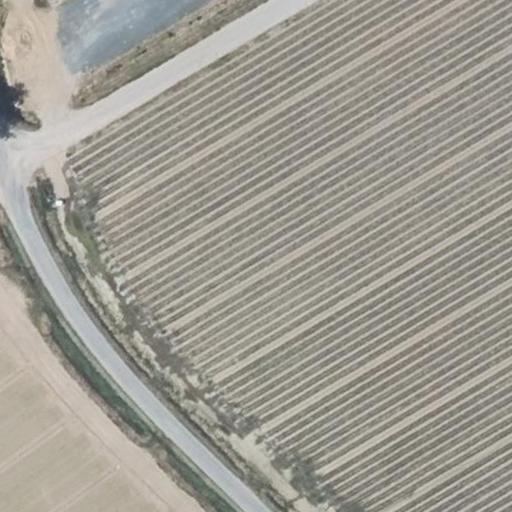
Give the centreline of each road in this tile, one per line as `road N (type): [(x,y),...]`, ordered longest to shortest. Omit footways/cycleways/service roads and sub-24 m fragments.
road 1 (unclassified): [(258,511),(140,398),(77,317),(0,166)]
road 2 (track): [(293,0),(0,166)]
